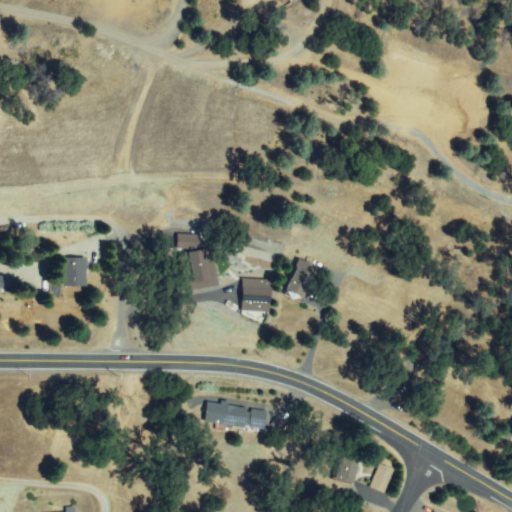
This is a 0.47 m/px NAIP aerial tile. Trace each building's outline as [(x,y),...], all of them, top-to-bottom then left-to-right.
[(172,247),(174,231),(198,233),(196,249),(172,247)] [(174,253),(208,247),(214,285),(180,291),(174,253)] [(84,259),(83,287),(60,286),(61,258),(84,259)] [(285,294),(300,261),(316,268),(302,302),(285,294)] [(240,278),(269,279),(267,311),(239,310),(240,278)] [(428,331),(442,340),(430,361),(415,353),(428,331)] [(250,411),(265,412),(263,427),(207,421),(208,404),(245,408),(244,417),(249,418),(250,411)] [(359,454),(354,481),(335,477),(340,450),(359,454)] [(381,469),(364,463),(355,487),(371,494),(381,469)] [(382,492),(369,485),(379,464),(393,471),(382,492)]
